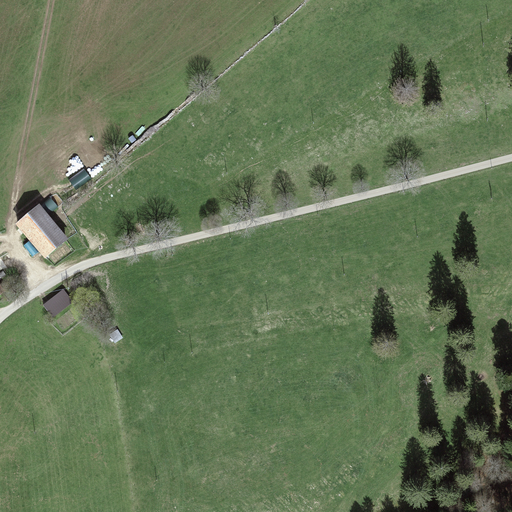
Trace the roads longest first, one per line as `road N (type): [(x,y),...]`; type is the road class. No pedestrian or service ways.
road 1 (unclassified): [(0,320),(59,269),(511,157)]
road 2 (track): [(42,283),(9,229),(51,0)]
